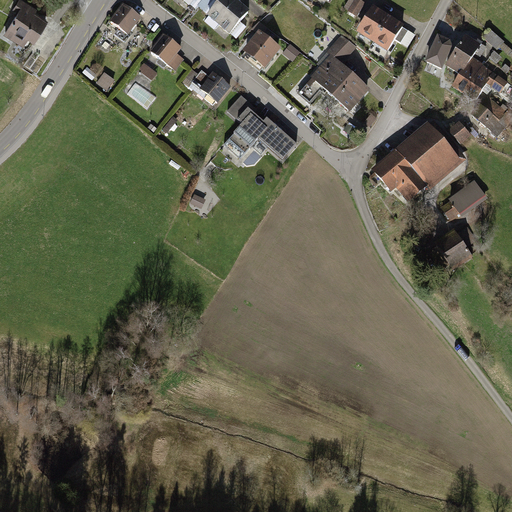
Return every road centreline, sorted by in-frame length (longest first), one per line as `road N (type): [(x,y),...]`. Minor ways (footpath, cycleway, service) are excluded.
road 1 (residential): [(448,0),(349,171),(139,0)]
road 2 (track): [(511,420),(384,254),(349,171)]
road 3 (tertiary): [(102,0),(42,98),(0,147)]
